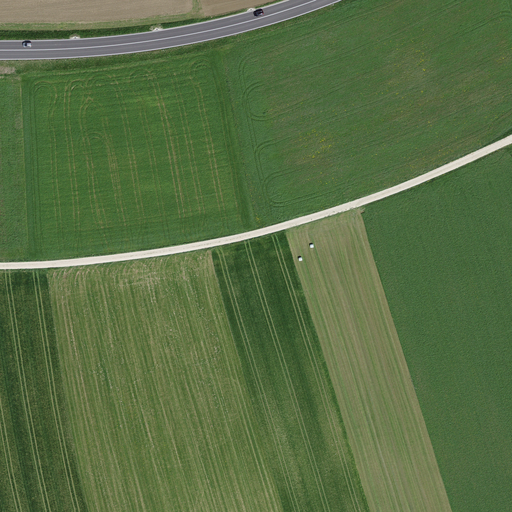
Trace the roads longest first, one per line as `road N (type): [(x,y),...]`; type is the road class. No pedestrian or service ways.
road 1 (track): [(511,139),(275,231),(139,255),(0,266)]
road 2 (primary): [(0,50),(197,33),(313,0)]
